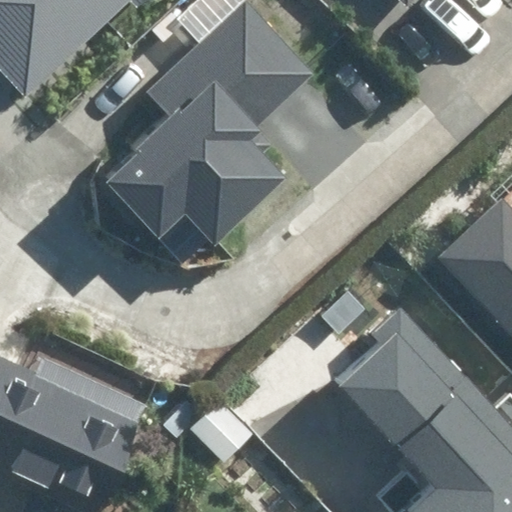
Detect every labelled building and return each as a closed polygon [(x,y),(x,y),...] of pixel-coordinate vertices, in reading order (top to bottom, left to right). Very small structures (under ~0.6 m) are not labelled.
[(0,0),(0,69),(29,99),(131,0),(141,10),(150,0),(0,0)] [(106,179),(181,262),(208,238),(214,244),(285,179),(251,142),(263,131),(257,125),(313,74),(246,1),(148,90),(173,118),(106,179)] [(511,207),(507,201),(442,261),(511,336),(511,207)] [(408,511),(511,511),(511,430),(399,307),(373,330),(388,347),(342,389),(434,489),(408,511)] [(0,490),(10,494),(14,484),(77,511),(94,511),(150,379),(43,334),(28,368),(0,355),(0,490)] [(207,398),(179,429),(219,466),(247,435),(207,398)]
